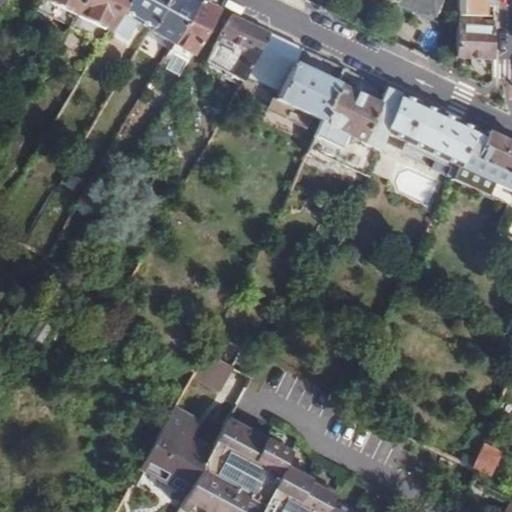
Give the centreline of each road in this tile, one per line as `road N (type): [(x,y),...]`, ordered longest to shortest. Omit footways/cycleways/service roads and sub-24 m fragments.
road 1 (tertiary): [(507,122),(249,0)]
road 2 (residential): [(507,122),(509,0)]
